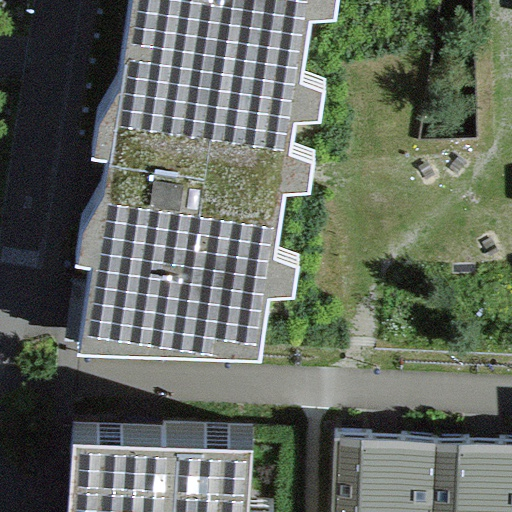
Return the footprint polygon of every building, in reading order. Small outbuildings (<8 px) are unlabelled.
[(78,335),(259,342),(268,285),(293,289),(299,244),(274,240),(284,179),(308,183),(315,138),(291,135),(295,106),(319,110),(326,65),(302,62),(310,8),(334,12),(336,0),(128,0),(118,72),(98,102),(94,132),(107,141),(102,178),(82,209),(78,238),(91,247),(78,335)] [(247,511),(253,423),(93,416),(67,511),(247,511)] [(383,511),(387,428),(335,426),(331,511),(383,511)] [(432,511),(436,430),(387,428),(383,511),(432,511)] [(481,511),(484,432),(436,430),(432,511),(481,511)] [(511,511),(511,433),(484,432),(481,511),(511,511)]
